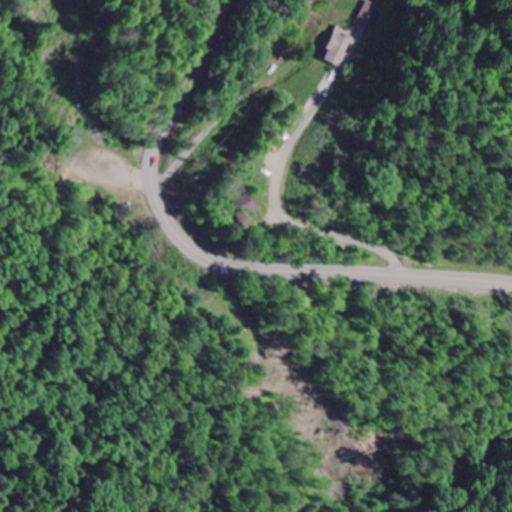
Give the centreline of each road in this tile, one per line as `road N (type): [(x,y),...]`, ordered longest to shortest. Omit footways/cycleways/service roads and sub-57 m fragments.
road 1 (secondary): [(228,0),(157,147),(156,187),(179,236),(206,257),(242,268),(511,284)]
road 2 (residential): [(156,187),(238,100),(298,0)]
